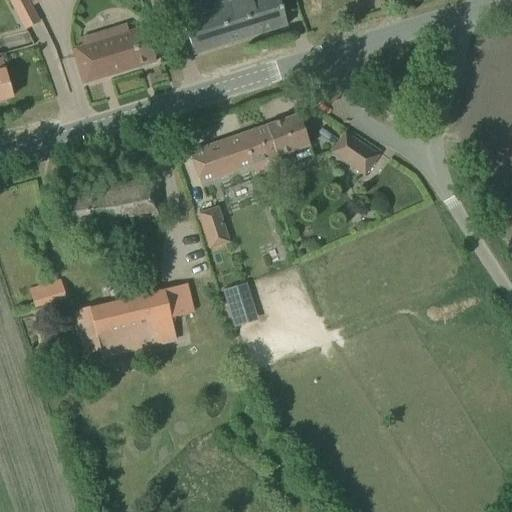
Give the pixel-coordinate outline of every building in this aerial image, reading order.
[(8,0),(25,30),(40,22),(27,0),(8,0)] [(206,0),(179,9),(187,36),(193,55),(286,26),(278,0),(237,0),(219,6),(217,0),(206,0)] [(81,42),(82,46),(72,50),(82,84),(155,62),(145,27),(115,36),(113,32),(81,42)] [(0,100),(12,96),(4,68),(3,69),(0,56),(0,100)] [(266,125),(266,126),(189,153),(200,185),(252,166),(255,175),(282,166),(279,157),(309,146),(298,114),(266,125)] [(331,153),(364,176),(378,156),(345,133),(331,153)] [(55,196),(63,238),(134,226),(135,232),(165,227),(156,177),(55,196)] [(197,214),(208,250),(230,243),(219,208),(197,214)] [(267,277),(243,282),(246,296),(289,288),(283,258),(264,262),(267,277)] [(29,290),(35,309),(66,299),(60,280),(29,290)] [(195,313),(188,285),(74,312),(84,355),(100,351),(102,360),(176,342),(170,318),(195,313)] [(229,327),(253,319),(245,292),(220,300),(229,327)]
